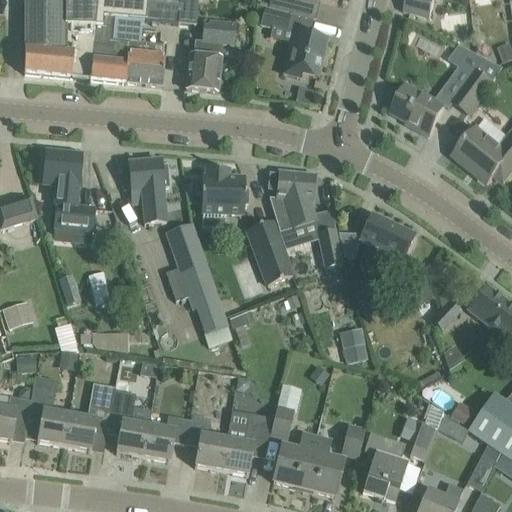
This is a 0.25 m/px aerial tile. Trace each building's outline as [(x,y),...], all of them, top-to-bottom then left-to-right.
[(65,0),(65,4),(24,3),(27,88),(129,92),(131,52),(114,51),(115,28),(145,30),(178,31),(181,0),(65,0)] [(195,32),(198,2),(197,0),(181,0),(178,31),(195,32)] [(270,0),(268,11),(296,18),(301,0),(270,0)] [(307,0),(307,1),(335,8),(337,0),(307,0)] [(407,0),(404,15),(430,22),(435,0),(407,0)] [(257,8),(255,28),(260,30),(272,32),(270,40),(290,45),(293,35),(311,39),(315,23),(296,18),(268,11),(265,10),(257,8)] [(210,26),(203,26),(201,45),(195,44),(190,93),(217,96),(222,47),(234,49),(236,26),(210,23),(210,26)] [(145,30),(115,28),(114,51),(131,52),(129,92),(168,90),(170,51),(145,50),(145,30)] [(290,45),(283,77),(300,82),(301,78),(317,82),(327,43),(319,41),(311,39),(293,35),(290,45)] [(452,67),(470,80),(451,106),(470,121),(505,74),(461,50),(452,67)] [(392,118),(417,131),(416,133),(428,140),(444,110),(407,90),(392,118)] [(453,160),(487,188),(507,164),(511,168),(511,137),(510,141),(486,122),(476,134),(475,133),(453,160)] [(44,176),(43,188),(58,190),(54,230),(92,233),(94,211),(74,210),(76,191),(78,191),(80,179),(82,159),(46,156),(45,159),(44,176)] [(166,226),(163,191),(170,190),(167,168),(161,169),(160,164),(129,167),(132,198),(133,210),(142,209),(143,214),(147,213),(148,229),(166,226)] [(201,197),(201,217),(243,219),(244,208),(248,208),(248,193),(244,193),(245,183),(228,182),(228,174),(206,173),(206,182),(202,181),(202,184),(196,184),(196,197),(201,197)] [(270,178),(268,193),(277,194),(276,203),(269,202),(279,236),(317,225),(318,225),(316,218),(313,207),(314,199),(316,179),(279,175),(278,179),(270,178)] [(0,234),(20,228),(38,223),(31,200),(12,205),(0,208),(0,234)] [(367,247),(359,262),(364,279),(377,275),(379,280),(393,276),(411,285),(420,267),(405,260),(407,256),(415,238),(372,217),(363,235),(362,238),(359,243),(367,247)] [(268,290),(295,281),(274,225),(247,235),(268,290)] [(192,226),(164,237),(177,272),(188,301),(192,314),(195,313),(220,305),(192,226)] [(320,236),(318,237),(325,271),(344,267),(337,232),(336,233),(320,236)] [(71,281),(58,285),(66,309),(79,305),(71,281)] [(479,343),(496,357),(506,344),(511,336),(511,309),(486,289),(467,313),(489,331),(479,343)] [(382,295),(365,300),(368,311),(385,307),(382,295)] [(9,335),(33,327),(26,305),(2,314),(9,335)] [(442,334),(461,314),(451,305),(432,325),(442,334)] [(244,330),(254,325),(250,314),(229,323),(239,351),(250,348),(244,330)] [(53,330),(59,356),(77,351),(71,326),(53,330)] [(92,338),(81,338),(81,348),(84,348),(92,347),(94,350),(95,352),(128,357),(128,337),(92,338)] [(365,349),(343,353),(346,368),(368,364),(365,349)] [(16,361),(17,377),(37,375),(35,359),(16,361)] [(420,392),(434,384),(430,377),(417,385),(420,392)] [(31,400),(30,405),(27,425),(26,429),(27,429),(28,424),(40,426),(37,447),(63,451),(69,418),(51,415),(57,385),(34,381),(31,400)] [(93,388),(87,421),(69,418),(63,451),(90,456),(94,436),(107,438),(107,435),(106,434),(110,414),(114,394),(114,391),(93,388)] [(296,415),(301,392),(282,388),(277,411),(274,423),(270,439),(286,443),(293,415),(296,415)] [(20,395),(19,401),(29,403),(31,393),(24,392),(20,395)] [(114,394),(110,414),(106,434),(107,435),(120,437),(116,457),(142,462),(147,429),(130,426),(135,398),(114,394)] [(511,394),(502,405),(511,411),(511,394)] [(479,418),(467,434),(469,435),(488,448),(501,457),(509,462),(511,464),(511,411),(502,405),(491,398),(482,412),(479,418)] [(9,401),(7,413),(0,411),(0,444),(11,447),(14,427),(26,429),(27,425),(30,405),(9,401)] [(428,407),(408,458),(425,465),(436,435),(438,427),(442,417),(428,407)] [(229,430),(227,443),(226,443),(221,476),(248,480),(251,460),(264,462),(269,439),(270,439),(274,423),(250,419),(247,434),(229,430)] [(168,421),(166,432),(147,429),(142,462),(169,467),(173,446),(185,449),(189,425),(168,421)] [(444,422),(437,434),(462,448),(469,435),(467,434),(444,422)] [(189,425),(185,449),(198,451),(195,471),(221,476),(226,443),(209,440),(211,428),(189,425)] [(358,463),(364,434),(349,431),(342,459),(358,463)] [(317,441),(303,437),(299,455),(281,451),(273,486),(304,493),(317,441)] [(326,461),(330,444),(317,441),(304,493),(335,501),(343,466),(326,461)] [(496,467),(494,470),(504,477),(511,464),(509,462),(501,457),(496,467)] [(384,503),(386,495),(388,490),(399,494),(407,469),(375,458),(363,496),(384,503)] [(480,461),(467,488),(481,495),(494,470),(496,467),(481,459),(480,461)] [(424,505),(420,511),(455,511),(463,495),(449,489),(443,503),(427,496),(427,497),(424,505)] [(497,511),(499,509),(480,497),(472,511),(497,511)]
